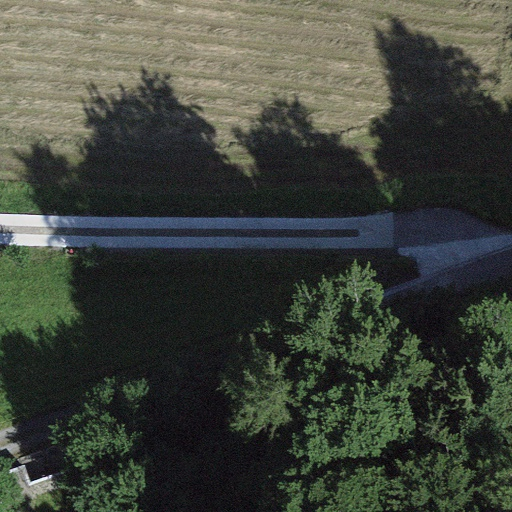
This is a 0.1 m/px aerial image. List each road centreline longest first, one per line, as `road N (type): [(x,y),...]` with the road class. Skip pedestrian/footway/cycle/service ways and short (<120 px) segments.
road 1 (track): [(0,455),(497,272)]
road 2 (track): [(497,272),(396,233),(0,222)]
